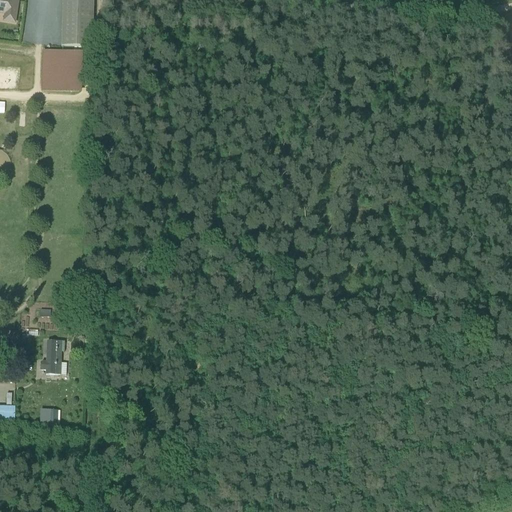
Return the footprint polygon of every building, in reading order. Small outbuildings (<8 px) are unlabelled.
[(11,0),(0,0),(0,20),(8,22),(11,2),(11,0)] [(93,0),(62,0),(61,48),(92,49),(93,0)] [(18,3),(11,2),(8,22),(15,23),(18,3)] [(82,53),(42,52),(40,92),(81,94),(82,53)] [(64,344),(47,343),(47,351),(46,364),(41,363),(41,372),(46,372),(46,376),(59,377),(60,351),(63,351),(64,344)] [(0,421),(14,421),(14,407),(0,406),(0,421)] [(57,412),(49,412),(48,426),(56,426),(57,412)]
